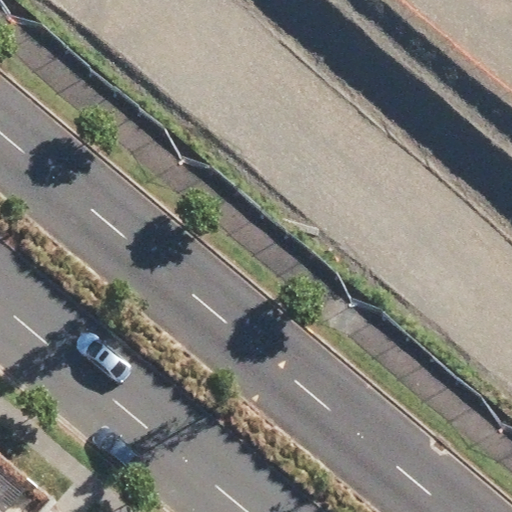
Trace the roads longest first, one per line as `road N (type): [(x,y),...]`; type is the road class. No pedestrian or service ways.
road 1 (secondary): [(0,132),(451,511)]
road 2 (secondary): [(245,511),(0,305)]
